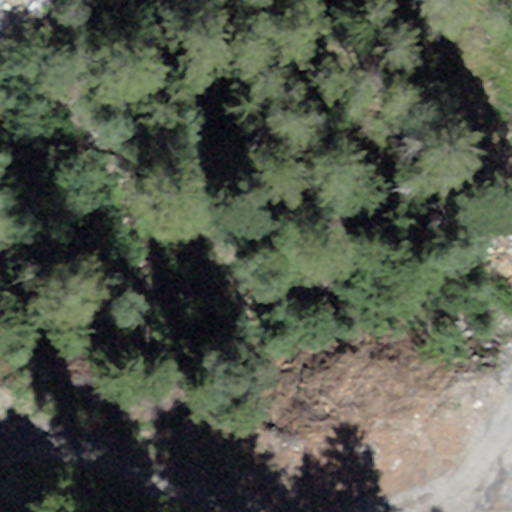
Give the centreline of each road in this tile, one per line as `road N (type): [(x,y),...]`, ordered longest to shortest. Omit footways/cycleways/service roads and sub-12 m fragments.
road 1 (track): [(270,511),(93,447),(0,435)]
road 2 (track): [(511,405),(458,477),(418,511)]
